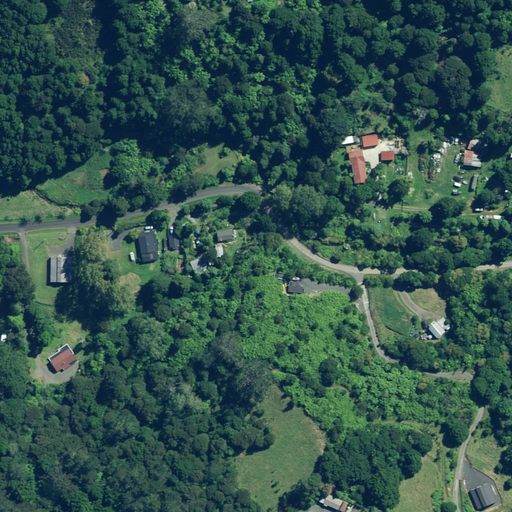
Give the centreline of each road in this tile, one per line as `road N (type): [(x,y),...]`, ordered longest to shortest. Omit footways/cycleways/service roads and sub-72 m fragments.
road 1 (unclassified): [(511,256),(343,260),(304,243),(261,192),(238,181),(108,218),(0,229)]
road 2 (unknown): [(343,260),(360,351),(416,371),(453,372),(467,388),(469,410),(449,475),(453,511)]
road 3 (unknown): [(258,190),(294,188),(314,177),(319,160),(308,132),(275,86),(212,68),(168,0)]
